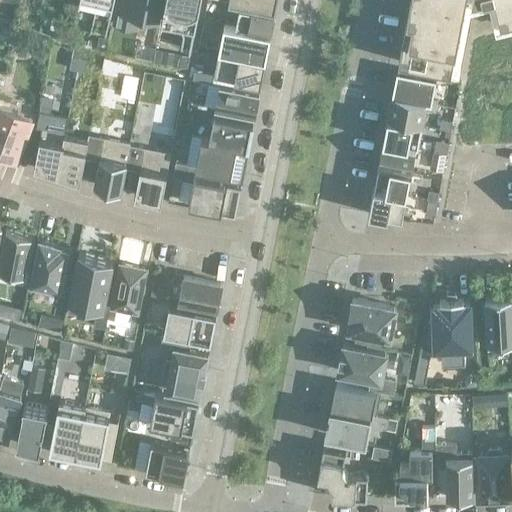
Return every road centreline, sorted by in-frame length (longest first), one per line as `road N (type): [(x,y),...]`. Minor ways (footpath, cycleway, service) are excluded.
road 1 (residential): [(268,511),(323,238)]
road 2 (residential): [(260,236),(207,508)]
road 3 (residential): [(260,236),(98,203),(0,169)]
road 4 (residential): [(323,238),(369,0)]
road 5 (residential): [(307,0),(260,236)]
road 6 (residential): [(207,508),(0,461)]
road 7 (residential): [(511,243),(433,247),(323,238)]
